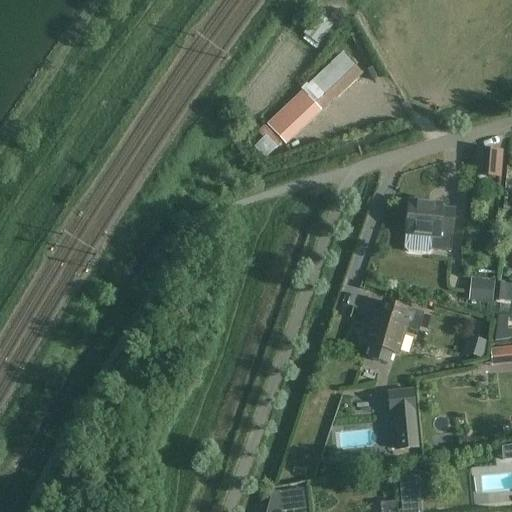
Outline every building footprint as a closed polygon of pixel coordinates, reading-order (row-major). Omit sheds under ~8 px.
[(300,89),(303,92),(320,111),(321,112),(362,73),(343,53),(308,86),(306,84),(300,89)] [(320,111),(303,92),(267,126),(284,145),(320,111)] [(474,176),(499,177),(502,152),(477,151),(474,176)] [(431,251),(450,252),(454,209),(442,208),(442,203),(426,202),(423,198),(419,198),(415,198),(412,201),(408,200),(405,236),(432,238),(431,251)] [(495,281),(471,278),(468,300),(493,303),(495,281)] [(511,292),(511,283),(500,283),(498,300),(511,301),(511,292)] [(365,341),(364,344),(371,346),(367,358),(388,364),(391,352),(398,354),(406,328),(418,332),(423,314),(382,302),(378,313),(374,312),(369,328),(365,330),(363,333),(363,337),(365,341)] [(509,316),(497,315),(495,341),(511,338),(511,329),(508,329),(509,316)] [(488,341),(469,335),(463,353),(483,359),(488,341)] [(511,347),(498,349),(500,365),(511,363),(511,347)] [(412,390),(387,393),(389,413),(393,413),(397,450),(417,448),(412,390)] [(396,511),(395,502),(379,503),(380,511),(396,511)]
